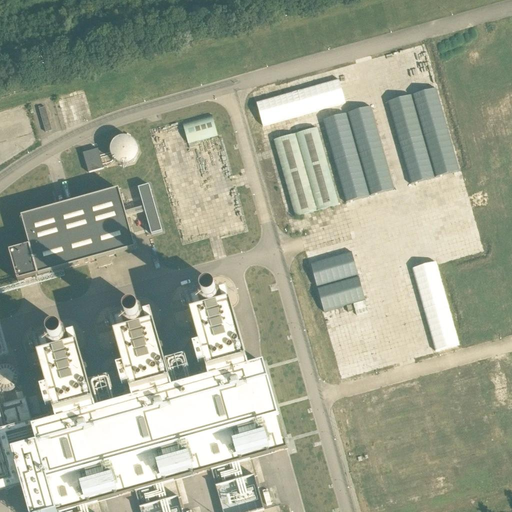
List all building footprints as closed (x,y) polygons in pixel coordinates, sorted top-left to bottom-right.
[(353,62),(299,73),(301,79),(276,84),(278,95),(356,78),(353,62)] [(183,123),(189,143),(218,136),(213,115),(183,123)] [(317,128),(273,140),(294,217),(338,205),(317,128)] [(114,159),(117,163),(122,165),(127,166),(132,165),(136,162),(139,158),(141,154),(141,149),(139,144),(136,140),(132,137),(127,136),(122,137),(118,139),(114,142),(112,147),(111,152),(112,155),(114,159)] [(84,154),(89,173),(104,169),(101,158),(100,155),(99,149),(84,154)] [(139,188),(152,235),(163,232),(149,185),(139,188)] [(22,217),(30,246),(11,252),(19,282),(38,276),(136,249),(119,190),(22,217)] [(30,511),(59,511),(83,505),(99,501),(135,491),(159,484),(174,480),(212,469),(235,463),(251,459),(288,448),(263,362),(252,365),(231,288),(222,290),(226,305),(203,311),(198,293),(187,297),(201,348),(197,349),(205,378),(175,386),(154,309),(145,312),(149,327),(127,333),(122,315),(110,318),(125,369),(119,371),(127,400),(98,408),(76,331),(68,333),(72,348),(51,354),(46,336),(35,339),(49,390),(43,392),(48,411),(55,409),(58,419),(34,426),(26,399),(0,406),(7,428),(23,485),(30,511)] [(0,389),(3,391),(7,393),(11,392),(15,391),(18,388),(20,384),(21,379),(20,375),(17,372),(14,369),(9,368),(5,368),(1,370),(0,371),(0,389)] [(0,491),(23,485),(7,428),(4,429),(0,430),(0,491)]
